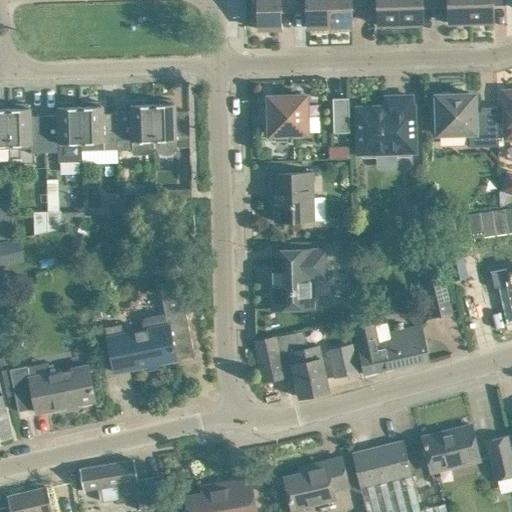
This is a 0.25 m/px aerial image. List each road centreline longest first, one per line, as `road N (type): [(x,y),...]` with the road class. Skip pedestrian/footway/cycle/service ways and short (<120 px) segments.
road 1 (unclassified): [(237,414),(228,368),(219,66)]
road 2 (residential): [(219,66),(481,64),(511,56)]
road 3 (unclassified): [(237,414),(281,423),(511,358)]
road 4 (unclassified): [(0,469),(237,414)]
road 5 (unclassified): [(219,66),(18,70)]
